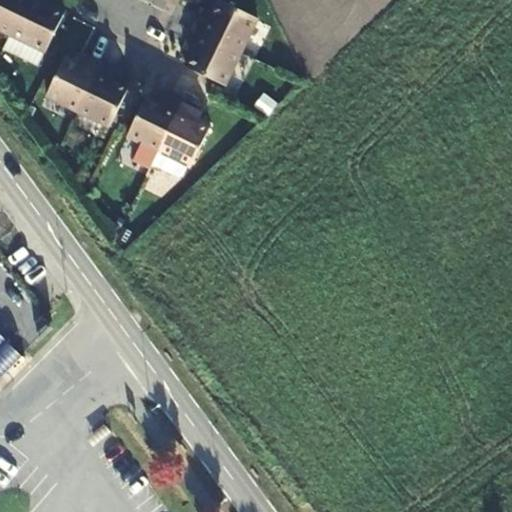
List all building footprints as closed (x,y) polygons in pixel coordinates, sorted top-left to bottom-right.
[(0,0),(0,26),(12,32),(26,0),(0,0)] [(22,37),(45,48),(62,11),(40,0),(26,0),(12,32),(22,37)] [(191,29),(239,54),(258,18),(223,0),(218,0),(212,14),(201,9),(191,29)] [(239,54),(191,29),(181,48),(191,54),(184,68),(215,84),(222,88),(239,54)] [(38,63),(45,48),(22,37),(14,52),(38,63)] [(100,65),(81,55),(77,64),(63,56),(44,94),(77,112),(100,65)] [(100,65),(77,112),(104,125),(124,85),(111,79),(114,72),(100,65)] [(176,104),(156,94),(152,101),(143,97),(125,134),(153,149),(176,104)] [(163,154),(185,165),(204,127),(194,122),(198,115),(176,104),(153,149),(163,154)] [(178,179),(185,165),(163,154),(156,168),(178,179)] [(0,368),(7,376),(30,354),(18,342),(3,326),(0,323),(0,368)]
